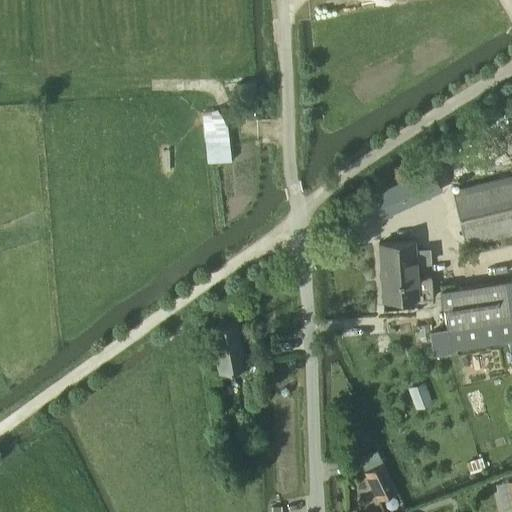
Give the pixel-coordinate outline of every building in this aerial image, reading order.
[(511,234),(511,174),(452,189),(465,246),(511,234)] [(413,201),(403,178),(359,196),(362,203),(338,213),(345,229),(413,201)] [(418,277),(415,239),(377,242),(381,301),(417,299),(417,300),(432,298),(431,276),(418,277)] [(511,278),(441,290),(446,328),(447,330),(511,320),(511,278)] [(243,366),(236,322),(209,326),(217,371),(243,366)] [(447,330),(446,328),(428,331),(432,357),(450,354),(450,350),(447,330)] [(432,403),(424,382),(408,388),(415,409),(432,403)] [(226,410),(223,390),(210,392),(213,412),(226,410)] [(229,430),(227,417),(226,410),(213,412),(214,417),(216,431),(229,430)] [(361,448),(354,417),(342,420),(348,450),(361,448)] [(481,457),(466,462),(470,474),(485,469),(481,457)] [(395,490),(383,464),(365,472),(378,498),(395,490)] [(279,511),(280,503),(271,503),(271,511),(279,511)]
